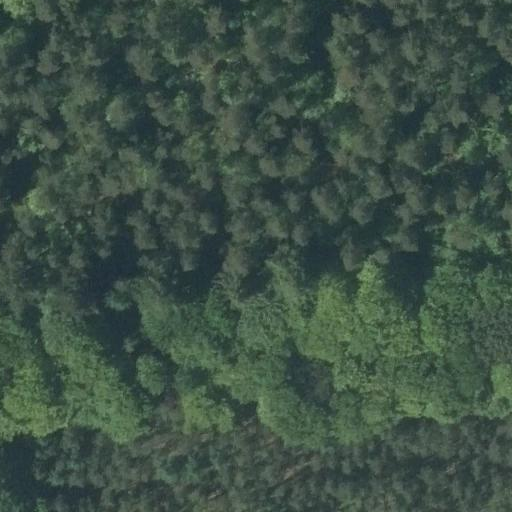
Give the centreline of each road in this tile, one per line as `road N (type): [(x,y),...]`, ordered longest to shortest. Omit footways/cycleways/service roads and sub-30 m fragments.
road 1 (track): [(511,279),(0,311)]
road 2 (track): [(511,313),(0,343)]
